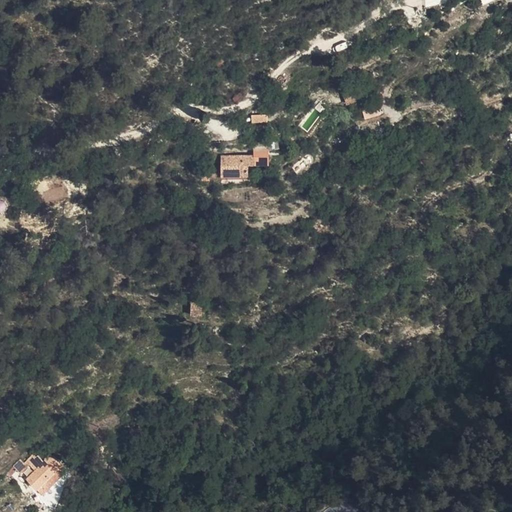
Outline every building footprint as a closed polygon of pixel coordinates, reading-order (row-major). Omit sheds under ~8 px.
[(364,97),(361,88),(345,93),(348,105),(358,102),(357,99),(364,97)] [(318,101),(313,107),(320,113),(325,106),(318,101)] [(377,108),(364,112),(368,124),(383,119),(381,110),(378,111),(377,108)] [(252,121),(269,119),(268,112),(251,114),(252,121)] [(268,165),(268,153),(255,153),(256,157),(256,165),(268,165)] [(256,157),(221,157),(222,175),(249,176),(249,168),(256,168),(256,165),(256,157)] [(59,190),(61,197),(66,196),(64,186),(50,189),(51,192),(59,190)] [(190,316),(203,316),(202,299),(189,300),(190,316)] [(25,462),(32,470),(41,461),(33,453),(31,451),(21,459),(16,454),(8,462),(9,464),(12,467),(16,471),(25,462)] [(24,478),(34,490),(42,482),(53,472),(59,479),(67,469),(53,459),(45,458),(41,461),(32,470),(24,478)] [(53,472),(42,482),(48,488),(59,479),(53,472)]
